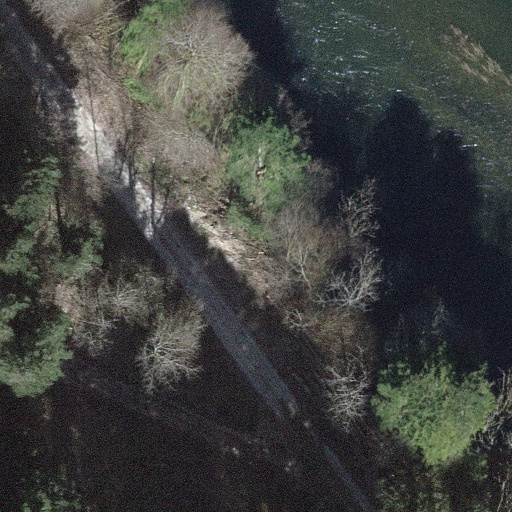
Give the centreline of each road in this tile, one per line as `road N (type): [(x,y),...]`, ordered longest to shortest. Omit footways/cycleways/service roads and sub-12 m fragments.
road 1 (unclassified): [(2,0),(369,511)]
road 2 (track): [(321,449),(233,434),(0,314)]
